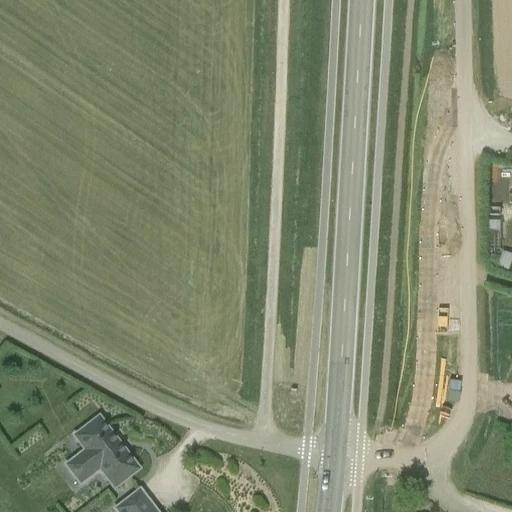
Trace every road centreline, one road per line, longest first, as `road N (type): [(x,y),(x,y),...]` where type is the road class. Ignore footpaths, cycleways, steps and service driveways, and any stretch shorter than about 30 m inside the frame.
road 1 (unclassified): [(332,457),(432,456),(466,416),(463,0)]
road 2 (tertiary): [(332,457),(360,0)]
road 3 (track): [(282,0),(260,443)]
road 4 (unclassified): [(332,457),(222,435),(154,410),(0,324)]
